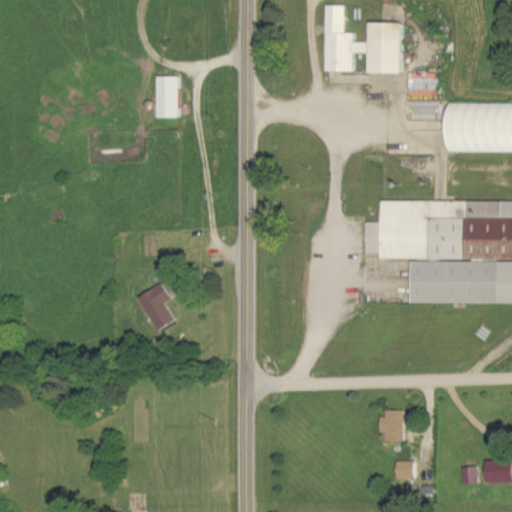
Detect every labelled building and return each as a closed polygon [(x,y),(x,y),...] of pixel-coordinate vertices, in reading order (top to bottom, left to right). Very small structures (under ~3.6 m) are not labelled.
[(330,72),(358,72),(358,54),(374,54),(375,43),(358,43),(358,34),(349,34),(349,7),(331,7),(330,72)] [(408,24),(375,23),(375,74),(407,74),(408,24)] [(412,120),(440,121),(441,75),(414,74),(412,120)] [(183,77),(162,78),(163,119),(184,119),(183,77)] [(511,104),(455,105),(455,153),(511,153),(511,104)] [(419,304),(511,304),(511,202),(386,202),(386,224),(371,224),(371,255),(386,255),(386,261),(419,261),(419,304)] [(176,301),(168,286),(145,296),(161,332),(179,323),(170,304),(176,301)] [(409,412),(387,412),(387,433),(391,433),(391,443),(409,443),(409,412)] [(419,462),(402,463),(403,480),(420,479),(419,462)] [(492,484),(511,483),(511,462),(492,463),(492,484)] [(466,469),(469,486),(483,484),(481,467),(466,469)]
